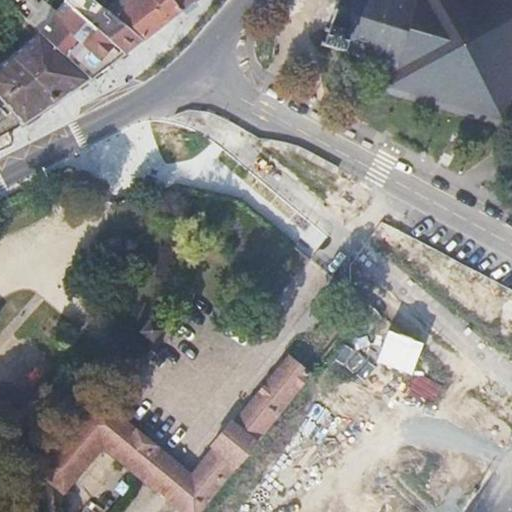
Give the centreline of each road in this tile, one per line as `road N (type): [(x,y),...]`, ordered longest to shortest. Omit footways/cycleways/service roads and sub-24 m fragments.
road 1 (residential): [(203,63),(236,93),(511,244)]
road 2 (secondary): [(203,63),(0,171)]
